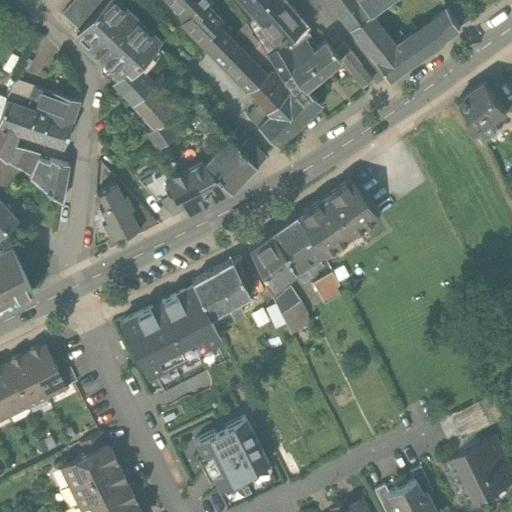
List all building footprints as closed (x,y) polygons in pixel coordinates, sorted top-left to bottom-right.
[(70,0),(60,10),(78,27),(103,0),(70,0)] [(114,64),(120,69),(130,59),(146,74),(166,53),(154,41),(158,38),(118,0),(103,0),(78,27),(77,28),(89,39),(84,43),(110,68),(114,64)] [(229,35),(215,20),(219,16),(205,2),(206,0),(170,0),(183,12),(177,17),(179,18),(180,17),(197,35),(196,36),(198,37),(199,36),(246,85),(254,93),(250,96),(254,101),(246,108),(256,121),(268,111),(264,106),(287,89),(268,65),(271,62),(256,38),(249,30),(250,29),(244,19),(229,35)] [(250,23),(274,0),(242,0),(254,14),(248,21),(250,23)] [(295,14),(282,0),(274,0),(250,23),(252,27),(260,20),(273,35),(280,29),(286,37),(301,23),(294,15),(295,14)] [(328,0),(348,24),(368,9),(360,0),(328,0)] [(360,0),(368,9),(380,0),(360,0)] [(388,35),(368,9),(348,24),(372,55),(386,76),(460,26),(448,5),(403,35),(398,28),(388,35)] [(303,32),(290,44),(286,37),(280,29),(273,35),(260,20),(252,27),(279,72),(286,66),(311,46),(303,32)] [(311,46),(286,66),(303,84),(338,56),(331,47),(323,36),(311,46)] [(341,39),(331,47),(338,56),(362,85),(372,76),(341,39)] [(111,79),(131,100),(149,80),(150,79),(146,74),(130,59),(120,69),(111,79)] [(289,86),(287,89),(264,106),(268,111),(256,121),(276,141),(320,100),(303,84),(286,66),(279,72),(289,86)] [(14,75),(3,95),(23,102),(32,82),(14,75)] [(494,131),(487,121),(506,108),(485,79),(455,100),(483,139),(494,131)] [(131,100),(152,124),(153,125),(171,112),(179,108),(149,80),(131,100)] [(32,82),(23,102),(69,118),(76,96),(32,82)] [(0,106),(0,122),(15,128),(61,143),(69,118),(23,102),(3,95),(0,106)] [(181,126),(171,112),(153,125),(152,124),(145,128),(156,144),(174,132),(181,126)] [(12,140),(15,128),(0,122),(0,151),(3,155),(19,167),(28,173),(37,155),(38,152),(25,145),(12,140)] [(228,132),(203,160),(228,187),(254,162),(240,147),(250,137),(245,132),(235,141),(228,132)] [(0,183),(19,167),(3,155),(0,151),(0,183)] [(48,158),(37,155),(28,173),(59,198),(66,160),(48,155),(48,158)] [(189,207),(228,187),(203,160),(199,155),(172,170),(167,161),(160,165),(172,188),(173,191),(179,188),(189,207)] [(172,188),(160,165),(159,163),(136,176),(155,197),(172,188)] [(294,211),(319,248),(321,251),(375,214),(348,175),(294,211)] [(100,218),(108,235),(120,228),(122,232),(138,225),(128,206),(132,205),(125,191),(122,193),(115,179),(95,189),(102,202),(98,205),(103,216),(100,218)] [(0,224),(13,213),(0,198),(0,224)] [(139,201),(132,205),(128,206),(138,225),(139,228),(154,221),(150,213),(148,214),(144,207),(142,208),(139,201)] [(294,211),(268,230),(293,266),(299,275),(309,268),(303,259),(319,248),(294,211)] [(278,276),(293,266),(268,230),(247,244),(266,283),(278,276)] [(0,244),(0,299),(30,286),(8,241),(0,244)] [(190,278),(191,282),(208,312),(227,302),(232,313),(242,308),(236,297),(248,291),(230,257),(190,278)] [(336,281),(330,268),(311,279),(322,299),(338,291),(333,283),(336,281)] [(301,311),(278,276),(266,283),(288,328),(304,320),(300,311),(301,311)] [(219,335),(208,312),(191,282),(160,298),(160,299),(151,304),(150,302),(119,318),(146,371),(151,369),(162,391),(223,360),(212,338),(219,335)] [(43,341),(24,350),(45,393),(65,383),(54,362),(43,341)] [(25,402),(45,393),(24,350),(4,359),(25,402)] [(65,357),(54,362),(65,383),(75,378),(65,357)] [(0,398),(6,412),(25,402),(4,359),(0,361),(0,398)] [(450,413),(462,436),(490,422),(479,399),(450,413)] [(239,473),(267,459),(243,412),(224,422),(223,421),(212,427),(213,428),(193,438),(216,484),(239,473)] [(83,450),(103,440),(97,429),(78,439),(83,450)] [(440,459),(462,503),(511,479),(511,466),(495,432),(440,459)] [(50,434),(42,437),(47,447),(54,443),(50,434)] [(41,450),(47,447),(42,437),(36,440),(41,450)] [(60,461),(70,481),(113,460),(111,458),(114,454),(108,443),(104,444),(103,440),(83,450),(60,461)] [(284,453),(295,472),(303,467),(292,448),(284,453)] [(114,463),(113,460),(70,481),(78,500),(121,479),(120,476),(123,473),(118,462),(114,463)] [(413,475),(421,490),(425,488),(425,489),(431,487),(419,463),(408,468),(412,475),(413,475)] [(239,473),(216,484),(215,485),(225,505),(249,493),(239,473)] [(389,507),(391,511),(436,511),(425,489),(425,488),(421,490),(413,475),(412,475),(387,488),(385,488),(393,504),(388,506),(389,507)] [(78,500),(84,511),(103,511),(131,499),(130,496),(133,492),(127,482),(123,482),(121,479),(78,500)] [(384,510),(389,507),(388,506),(393,504),(385,488),(387,488),(383,480),(372,485),(384,510)] [(132,501),(131,499),(103,511),(141,511),(142,511),(137,501),(132,501)] [(331,511),(364,511),(358,499),(331,511)]
